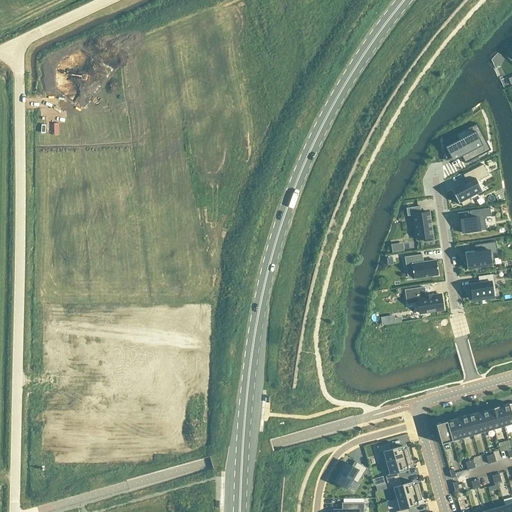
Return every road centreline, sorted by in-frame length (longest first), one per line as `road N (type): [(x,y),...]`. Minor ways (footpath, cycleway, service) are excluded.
road 1 (primary): [(239,511),(253,333),(281,217),(334,100),(403,0)]
road 2 (unclassified): [(13,511),(20,43)]
road 3 (residential): [(435,177),(474,388)]
road 4 (residential): [(317,511),(322,477),(341,449),(420,424)]
